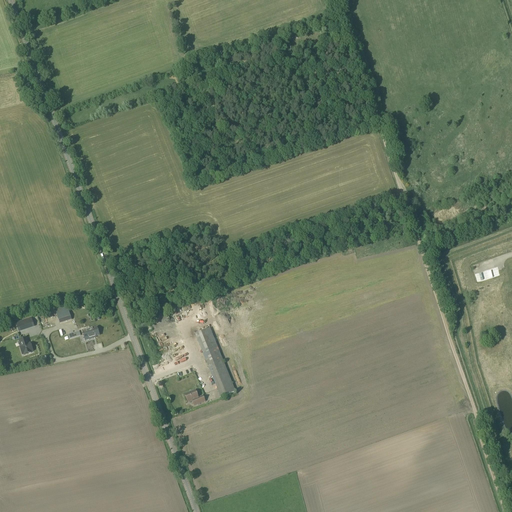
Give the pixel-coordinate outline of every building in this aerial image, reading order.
[(69,321),(67,316),(60,318),(62,324),(69,321)] [(85,341),(95,338),(95,337),(99,336),(97,328),(82,332),(85,341)] [(220,398),(236,392),(210,328),(195,335),(220,398)] [(18,341),(20,347),(19,347),(22,356),(23,355),(24,356),(32,353),(32,352),(33,352),(30,343),(29,344),(27,338),(18,341)] [(198,398),(195,390),(184,395),(187,403),(192,401),(194,406),(205,402),(203,396),(198,398)]
